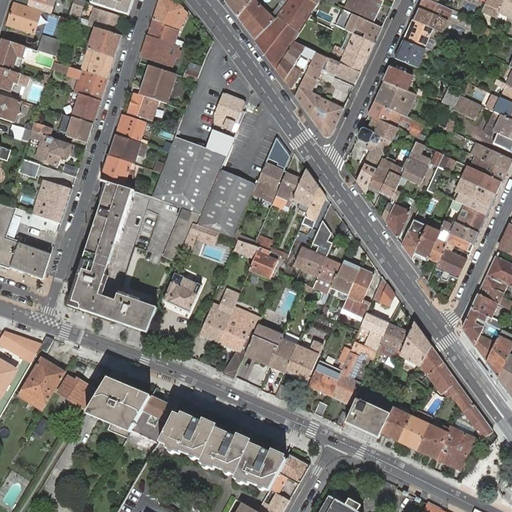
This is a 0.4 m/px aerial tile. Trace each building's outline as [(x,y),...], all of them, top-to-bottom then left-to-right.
[(31,1),(30,7),(48,13),(50,7),(52,1),(55,2),(55,0),(29,0),(31,1)] [(74,0),(68,20),(96,28),(115,35),(120,18),(94,9),(92,13),(91,15),(88,21),(79,18),(85,1),(79,0),(74,0)] [(99,0),(97,5),(129,16),(133,3),(134,0),(99,0)] [(160,0),(148,37),(174,45),(176,40),(178,31),(188,13),(173,0),(160,0)] [(238,17),(238,18),(251,0),(226,0),(225,1),(233,11),(238,17)] [(255,40),(277,70),(294,42),(307,21),(310,16),(318,4),(321,0),(320,0),(274,0),(281,5),(275,13),(272,18),(256,2),(253,0),(251,0),(238,18),(255,40)] [(354,0),(351,7),(347,5),(345,9),(374,21),(384,1),(381,0),(354,0)] [(413,21),(440,32),(445,20),(447,21),(451,12),(424,0),(422,0),(418,9),(413,21)] [(499,14),(505,0),(486,0),(486,1),(482,10),(497,18),(499,14)] [(511,0),(505,0),(499,14),(508,18),(507,20),(511,22),(511,0)] [(15,4),(8,25),(34,34),(41,12),(15,4)] [(382,28),(355,16),(348,32),(350,32),(375,43),(382,28)] [(59,24),(66,26),(68,20),(61,17),(59,24)] [(436,42),(440,32),(413,21),(403,41),(425,50),(431,53),(433,48),(427,45),(429,39),(436,42)] [(483,27),(480,32),(489,35),(491,30),(483,27)] [(111,57),(115,58),(120,44),(122,37),(115,35),(96,28),(93,38),(91,42),(89,50),(111,57)] [(496,39),(499,33),(493,31),(490,36),(496,39)] [(335,47),(333,52),(364,66),(375,43),(350,32),(348,35),(353,37),(346,52),(342,50),(335,47)] [(348,35),(342,50),(346,52),(353,37),(348,35)] [(50,55),(56,57),(61,42),(44,37),(39,52),(50,55)] [(148,37),(142,57),(173,67),(176,57),(179,57),(181,51),(178,50),(179,47),(174,45),(148,37)] [(427,45),(433,48),(436,42),(429,39),(427,45)] [(3,40),(0,48),(0,68),(12,72),(20,75),(23,65),(21,64),(23,58),(26,47),(3,40)] [(174,45),(179,47),(183,48),(184,42),(176,40),(174,45)] [(403,41),(395,59),(418,68),(425,50),(403,41)] [(300,77),(304,80),(316,53),(294,42),(277,70),(290,89),(294,83),(298,76),(300,77)] [(481,54),(487,57),(493,46),(486,43),(483,50),(481,54)] [(82,71),(108,80),(115,58),(111,57),(89,50),(82,71)] [(333,52),(330,59),(361,73),(364,66),(333,52)] [(304,80),(296,97),(325,138),(331,137),(351,94),(349,93),(345,92),(341,102),(327,96),(320,93),(320,90),(316,88),(319,83),(324,74),(327,75),(328,72),(356,84),(361,73),(330,59),(316,53),(304,80)] [(101,101),(108,80),(82,71),(71,68),(55,63),(52,69),(69,75),(80,79),(76,89),(73,88),(72,91),(74,92),(80,94),(101,101)] [(197,82),(202,68),(190,64),(185,78),(197,82)] [(153,67),(150,66),(140,95),(158,102),(166,104),(176,75),(153,67)] [(391,67),(384,82),(407,91),(413,77),(391,67)] [(0,68),(0,88),(11,92),(13,86),(15,86),(26,90),(26,89),(27,86),(30,78),(20,75),(12,72),(0,68)] [(48,84),(48,83),(50,76),(44,74),(42,82),(48,84)] [(511,103),(511,87),(507,85),(498,80),(496,84),(506,89),(501,99),(511,103)] [(338,88),(345,92),(349,93),(352,86),(341,81),(338,88)] [(416,95),(412,93),(409,92),(407,91),(384,82),(375,102),(399,113),(400,114),(406,117),(416,95)] [(455,108),(460,97),(462,93),(450,88),(443,103),(455,108)] [(93,125),(101,101),(80,94),(74,92),(73,98),(79,100),(73,118),(74,119),(93,125)] [(158,102),(140,95),(135,94),(129,113),(152,121),(153,117),(154,114),(158,102)] [(21,102),(0,95),(0,118),(14,123),(21,102)] [(246,110),(249,105),(246,104),(246,103),(224,95),(216,115),(216,125),(224,128),(232,131),(237,133),(240,125),(245,114),(246,110)] [(475,121),(482,107),(463,98),(460,97),(455,108),(454,111),(475,121)] [(511,120),(511,103),(501,99),(495,113),(502,116),(511,120)] [(375,102),(369,115),(370,116),(373,117),(394,127),(397,119),(414,127),(410,135),(418,138),(420,134),(424,125),(417,122),(406,117),(400,114),(399,113),(375,102)] [(511,120),(502,116),(495,113),(489,124),(491,125),(489,130),(494,133),(498,134),(493,144),(511,152),(511,120)] [(123,115),(116,135),(138,142),(139,143),(146,123),(123,115)] [(68,134),(73,122),(68,120),(69,117),(65,116),(60,131),(68,134)] [(87,143),(93,125),(74,119),(73,118),(69,117),(68,120),(73,122),(68,137),(87,143)] [(380,137),(391,142),(397,129),(394,127),(373,117),(372,121),(367,131),(380,137)] [(445,129),(452,132),(456,123),(450,120),(446,128),(445,129)] [(172,131),(177,133),(181,124),(176,122),(172,131)] [(52,129),(35,123),(33,127),(32,131),(44,135),(49,137),(52,129)] [(21,141),(25,129),(16,126),(14,125),(10,138),(21,141)] [(443,134),(445,129),(446,128),(440,126),(437,131),(443,134)] [(30,137),(32,131),(26,129),(25,129),(21,141),(28,143),(30,137)] [(383,159),(384,156),(391,142),(380,137),(367,131),(364,129),(362,130),(358,137),(359,140),(367,144),(371,145),(369,148),(374,151),(368,166),(373,168),(378,170),(383,159)] [(391,142),(394,143),(398,137),(399,133),(401,130),(397,129),(391,142)] [(70,146),(71,144),(57,139),(49,137),(44,135),(32,131),(30,137),(42,141),(37,158),(57,165),(59,158),(60,155),(67,157),(68,156),(71,155),(72,150),(71,148),(71,146),(70,146)] [(167,143),(173,145),(175,138),(177,133),(172,131),(171,131),(167,143)] [(421,144),(425,136),(420,134),(418,138),(416,141),(421,144)] [(116,135),(109,157),(131,164),(135,165),(142,144),(139,143),(138,142),(116,135)] [(202,215),(221,171),(227,157),(221,155),(175,138),(153,197),(202,215)] [(291,157),(277,138),(273,149),(266,164),(257,186),(253,194),(258,196),(261,190),(269,194),(266,199),(271,202),(284,172),(291,157)] [(424,145),(421,144),(416,141),(412,151),(408,159),(403,169),(406,170),(403,176),(407,178),(419,184),(427,168),(431,160),(421,155),(425,146),(424,145)] [(164,151),(169,153),(173,145),(167,143),(164,151)] [(508,172),(511,163),(511,160),(481,146),(479,144),(477,148),(480,149),(476,157),(508,172)] [(0,158),(8,161),(11,150),(0,146),(0,158)] [(438,166),(444,155),(436,151),(431,163),(438,166)] [(453,159),(450,158),(444,155),(438,166),(438,167),(444,170),(444,171),(447,172),(453,159)] [(369,188),(381,193),(395,165),(396,161),(384,156),(383,159),(378,170),(373,179),(369,188)] [(109,157),(102,180),(105,182),(108,183),(124,188),(126,181),(131,183),(134,173),(136,166),(135,165),(131,164),(109,157)] [(503,183),(508,172),(476,157),(471,168),(503,183)] [(36,179),(40,165),(23,160),(21,165),(19,173),(18,173),(36,179)] [(154,172),(161,174),(165,164),(158,161),(154,172)] [(76,177),(79,169),(66,164),(63,173),(76,177)] [(368,166),(365,165),(357,182),(366,195),(369,190),(369,188),(373,179),(378,170),(373,168),(368,166)] [(404,186),(407,178),(403,176),(406,170),(403,169),(395,165),(381,193),(391,198),(390,200),(382,218),(387,224),(395,206),(395,205),(397,201),(393,199),(399,184),(404,186)] [(497,195),(503,183),(471,168),(468,166),(467,170),(470,171),(465,180),(497,195)] [(438,184),(444,170),(438,167),(432,181),(438,184)] [(319,187),(307,170),(303,179),(293,200),(300,203),(298,209),(305,212),(303,215),(306,216),(319,187)] [(253,194),(257,186),(244,181),(242,180),(221,171),(202,215),(202,216),(198,225),(220,233),(234,238),(236,234),(253,194)] [(303,179),(287,172),(277,195),(288,200),(285,206),(290,208),(292,204),(291,204),(292,202),(293,200),(303,179)] [(491,209),(497,195),(465,180),(460,178),(459,181),(463,183),(458,194),(491,209)] [(70,198),(72,190),(45,181),(42,189),(47,190),(39,216),(61,224),(63,219),(70,198)] [(433,193),(438,184),(432,181),(427,191),(433,193)] [(133,200),(135,192),(129,189),(124,188),(108,183),(106,191),(104,196),(107,197),(95,233),(92,232),(83,261),(86,262),(73,302),(82,305),(81,310),(111,320),(112,317),(140,327),(139,330),(147,333),(157,309),(139,302),(119,295),(117,302),(102,297),(109,277),(106,276),(117,241),(121,242),(124,232),(123,232),(129,212),(130,212),(134,202),(132,202),(133,200)] [(404,186),(399,184),(393,199),(397,201),(399,196),(400,194),(404,186)] [(326,198),(319,187),(306,216),(306,217),(302,224),(307,226),(313,229),(316,222),(326,198)] [(34,215),(39,216),(47,190),(42,189),(34,215)] [(258,196),(266,199),(269,194),(261,190),(258,196)] [(488,216),(491,209),(458,194),(452,191),(448,198),(453,201),(464,206),(488,216)] [(288,200),(277,195),(272,206),(283,211),(285,206),(288,200)] [(464,206),(453,201),(451,207),(462,212),(464,206)] [(43,279),(51,255),(19,243),(14,241),(5,238),(13,215),(16,208),(0,203),(0,263),(3,265),(7,266),(11,268),(25,273),(28,274),(43,279)] [(387,224),(398,239),(410,213),(395,206),(387,224)] [(479,234),(488,216),(464,206),(462,212),(456,224),(479,234)] [(60,224),(39,216),(34,215),(16,208),(13,215),(22,218),(21,223),(42,230),(46,229),(56,232),(60,224)] [(177,263),(183,248),(194,224),(198,225),(202,216),(192,213),(183,209),(180,218),(163,257),(177,263)] [(22,218),(13,215),(5,238),(14,241),(21,223),(22,218)] [(423,237),(427,227),(428,226),(414,220),(409,231),(402,246),(412,260),(415,253),(423,237)] [(322,223),(318,231),(317,235),(312,246),(310,251),(301,270),(319,277),(327,258),(329,254),(333,244),(328,241),(332,233),(323,221),(322,223)] [(348,228),(343,221),(336,238),(343,241),(348,228)] [(429,259),(438,239),(439,238),(441,234),(441,232),(440,231),(443,225),(437,222),(434,228),(433,230),(427,227),(423,237),(415,253),(429,259)] [(474,245),(479,234),(456,224),(454,222),(452,226),(444,222),(443,225),(440,231),(441,232),(443,232),(443,231),(448,233),(451,235),(471,244),(474,245)] [(217,243),(220,233),(198,225),(194,224),(183,248),(191,251),(193,245),(194,246),(196,239),(204,242),(205,239),(217,243)] [(307,226),(302,224),(300,229),(299,232),(296,240),(298,241),(302,233),(304,234),(305,231),(307,226)] [(268,232),(262,229),(259,235),(266,238),(268,232)] [(447,243),(451,235),(448,233),(444,242),(438,239),(429,259),(438,263),(447,245),(447,243)] [(256,242),(236,234),(234,238),(239,240),(239,241),(255,246),(256,242)] [(259,235),(256,242),(255,246),(260,247),(271,252),(273,249),(270,248),(273,241),(266,238),(259,235)] [(471,253),(474,245),(471,244),(451,235),(447,243),(447,245),(453,248),(454,246),(455,245),(468,251),(471,253)] [(511,239),(505,237),(500,249),(511,254),(511,239)] [(255,246),(239,241),(235,250),(255,259),(258,252),(260,247),(255,246)] [(447,245),(438,263),(436,269),(444,272),(441,277),(442,279),(446,281),(448,280),(450,276),(458,279),(467,260),(451,253),(453,248),(447,245)] [(271,252),(260,247),(258,252),(255,259),(250,271),(271,280),(278,261),(276,261),(269,257),(270,255),(271,252)] [(301,270),(310,251),(302,247),(294,266),(301,270)] [(289,255),(273,249),(271,252),(288,258),(289,255)] [(511,264),(496,257),(487,276),(508,286),(511,287),(511,264)] [(327,258),(319,277),(316,283),(320,284),(322,279),(333,284),(336,274),(338,275),(343,265),(342,265),(327,258)] [(350,268),(343,265),(338,275),(336,274),(333,284),(332,287),(349,295),(360,270),(350,268)] [(361,269),(360,270),(349,295),(347,299),(343,307),(366,317),(367,314),(371,305),(372,304),(364,300),(375,275),(361,269)] [(168,304),(190,314),(202,286),(197,284),(197,286),(184,280),(185,278),(181,277),(180,277),(175,274),(164,301),(168,303),(168,304)] [(479,295),(499,304),(500,305),(511,311),(511,309),(511,301),(503,297),(508,286),(487,276),(479,295)] [(395,295),(383,278),(372,304),(371,305),(382,310),(388,313),(395,295)] [(333,284),(322,279),(320,284),(316,283),(314,287),(326,293),(327,293),(329,288),(331,289),(332,287),(333,284)] [(313,289),(305,285),(303,290),(312,293),(313,289)] [(349,295),(332,287),(331,289),(329,294),(346,301),(347,299),(349,295)] [(237,303),(236,303),(235,303),(238,295),(231,292),(228,290),(224,298),(221,306),(214,303),(210,311),(200,335),(220,344),(230,319),(233,312),(235,308),(237,303)] [(502,331),(502,330),(505,324),(492,318),(499,304),(479,295),(472,309),(489,317),(488,317),(486,324),(502,331)] [(382,310),(371,305),(367,314),(379,319),(382,310)] [(366,317),(343,307),(341,313),(363,323),(366,317)] [(259,324),(261,319),(235,308),(233,312),(230,319),(220,344),(238,352),(241,353),(252,329),(256,331),(257,328),(258,326),(259,324)] [(462,330),(475,347),(480,336),(486,324),(488,317),(489,317),(472,309),(462,330)] [(367,314),(366,317),(362,327),(372,332),(368,340),(358,336),(355,342),(365,346),(377,352),(381,343),(383,337),(389,324),(379,319),(367,314)] [(432,347),(415,323),(410,333),(402,352),(401,355),(420,366),(423,362),(432,347)] [(398,327),(389,324),(383,337),(381,343),(377,352),(375,357),(379,358),(381,352),(384,345),(399,351),(398,354),(401,355),(402,352),(410,333),(402,329),(398,327)] [(246,354),(272,364),(279,349),(277,347),(280,340),(282,341),(283,340),(283,339),(257,328),(256,331),(246,354)] [(235,380),(236,379),(236,378),(245,355),(246,354),(256,331),(252,329),(241,353),(238,352),(223,375),(235,380)] [(509,356),(511,349),(511,334),(502,330),(502,331),(496,343),(488,361),(487,363),(490,367),(498,379),(509,356)] [(42,344),(5,331),(0,340),(33,359),(40,348),(42,344)] [(475,347),(487,363),(488,361),(496,343),(480,336),(475,347)] [(42,344),(40,348),(47,352),(54,340),(46,337),(42,344)] [(271,366),(287,373),(297,347),(288,342),(283,340),(282,341),(280,340),(277,347),(279,349),(272,364),(271,366)] [(303,346),(299,343),(298,346),(297,347),(287,373),(289,374),(292,375),(295,377),(299,378),(308,382),(324,346),(315,342),(310,352),(302,348),(303,346)] [(355,342),(352,350),(362,354),(365,346),(355,342)] [(399,351),(384,345),(381,352),(396,358),(398,354),(399,351)] [(375,357),(377,352),(365,346),(362,354),(374,360),(375,357)] [(332,362),(322,358),(320,361),(309,387),(332,397),(337,385),(343,371),(351,353),(352,351),(345,347),(339,362),(343,363),(341,366),(339,369),(331,366),(332,362)] [(444,363),(432,347),(423,362),(428,370),(425,372),(427,376),(428,375),(444,363)] [(337,385),(332,397),(352,406),(361,384),(363,381),(351,376),(360,357),(351,353),(343,371),(337,385)] [(511,397),(511,357),(509,356),(498,379),(499,380),(505,387),(511,397)] [(38,409),(42,411),(46,406),(65,374),(56,368),(49,364),(41,359),(22,391),(18,397),(23,400),(28,403),(32,405),(38,409)] [(0,395),(2,397),(6,391),(7,388),(9,385),(10,383),(17,370),(1,361),(0,360),(0,395)] [(458,382),(444,363),(428,375),(430,377),(433,375),(442,388),(439,390),(438,391),(441,395),(444,393),(449,398),(453,395),(459,387),(460,386),(458,382)] [(374,381),(379,372),(372,369),(368,379),(374,381)] [(433,375),(430,377),(439,390),(442,388),(433,375)] [(80,405),(85,408),(95,391),(82,383),(77,380),(77,381),(76,382),(69,378),(60,393),(64,396),(67,397),(78,404),(80,405)] [(107,382),(91,408),(95,410),(98,411),(97,414),(102,416),(112,420),(128,428),(130,425),(134,427),(150,400),(141,397),(141,395),(136,393),(135,394),(133,393),(134,390),(119,384),(118,387),(115,385),(115,384),(112,383),(110,382),(110,383),(107,382)] [(276,397),(283,401),(288,388),(281,385),(276,397)] [(474,405),(460,386),(459,387),(453,395),(463,409),(465,412),(474,405)] [(390,415),(357,399),(350,415),(346,423),(347,423),(379,439),(381,435),(382,433),(390,415)] [(314,414),(322,418),(328,406),(320,402),(314,414)] [(484,419),(474,405),(465,412),(475,425),(484,419)] [(397,410),(393,409),(390,415),(382,433),(391,437),(400,442),(411,417),(408,416),(397,410)] [(345,428),(347,423),(346,423),(350,415),(342,412),(337,424),(345,428)] [(271,489),(287,460),(264,450),(263,453),(250,447),(251,444),(230,435),(229,438),(215,432),(217,429),(196,420),(194,422),(174,414),(160,443),(163,444),(188,455),(189,452),(203,458),(201,461),(222,471),(224,468),(237,473),(235,477),(257,486),(258,483),(269,488),(271,489)] [(45,431),(49,420),(41,417),(37,428),(45,431)] [(418,450),(429,426),(426,424),(415,419),(411,417),(400,442),(409,446),(418,450)] [(494,432),(484,419),(475,425),(485,439),(494,432)] [(433,428),(429,426),(418,450),(427,455),(436,459),(448,434),(433,428)] [(475,440),(451,428),(450,430),(448,434),(436,459),(446,463),(447,461),(462,468),(475,440)] [(310,466),(290,455),(287,460),(271,489),(271,490),(277,494),(287,478),(299,485),(310,466)] [(447,461),(446,463),(458,469),(461,470),(462,468),(447,461)] [(271,506),(264,502),(258,511),(283,511),(290,501),(277,494),(271,506)] [(358,511),(330,496),(321,511),(358,511)] [(258,511),(243,502),(236,511),(258,511)] [(434,511),(437,507),(428,502),(424,511),(425,511),(434,511)]
